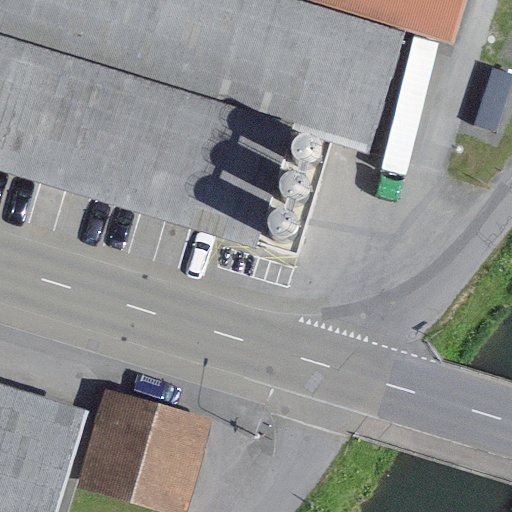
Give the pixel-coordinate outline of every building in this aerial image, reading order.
[(449,49),(463,0),(0,0),(0,173),(251,249),(286,133),(365,157),(402,35),(449,49)] [(473,126),(494,133),(511,81),(511,75),(493,69),(473,126)] [(295,165),(298,169),(303,171),(308,171),(313,170),(317,168),(320,164),(322,159),(322,154),(321,149),(318,145),(314,142),(309,141),(304,141),(299,143),(295,146),(293,151),(292,156),(292,161),(295,165)] [(283,197),(287,201),(291,203),(296,203),(301,202),(306,200),(309,196),(310,191),(311,186),(309,181),(306,177),(302,175),(297,173),(292,173),(288,175),(284,178),(281,183),(280,188),(281,193),(283,197)] [(270,233),(274,236),(278,238),(283,239),(288,238),(293,235),(296,231),(297,227),(297,222),(296,217),(293,213),(289,210),(284,209),(279,209),(275,211),(271,214),(268,218),(267,223),(268,228),(270,233)] [(0,511),(50,511),(81,415),(0,390),(0,511)] [(184,511),(211,424),(102,392),(73,488),(152,511),(184,511)]
